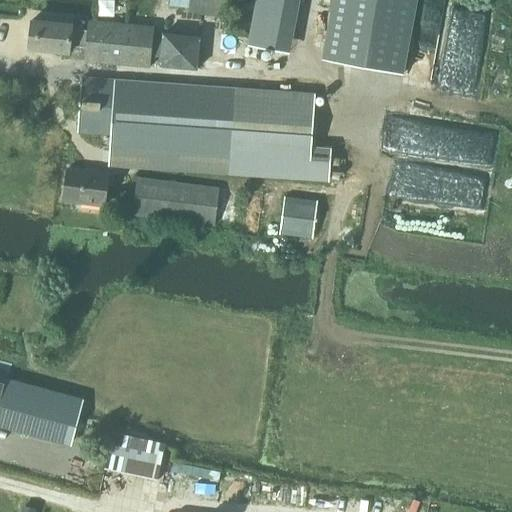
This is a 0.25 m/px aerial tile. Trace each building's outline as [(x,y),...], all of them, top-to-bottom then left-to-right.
[(337,0),(326,60),(402,74),(416,0),(337,0)] [(150,68),(154,28),(88,21),(87,31),(71,30),(72,25),(31,21),(28,50),(68,54),(69,46),(85,48),(84,61),(150,68)] [(221,34),(219,63),(257,66),(259,38),(221,34)] [(82,78),(78,132),(111,134),(109,164),(248,174),(308,178),(329,180),(331,148),(311,147),(315,94),(294,93),(234,89),(82,78)] [(104,207),(108,174),(67,169),(63,201),(104,207)] [(238,229),(241,201),(237,201),(238,191),(137,178),(132,215),(238,229)] [(312,238),(317,202),(284,197),(279,234),(312,238)] [(0,422),(71,442),(82,400),(0,378),(0,422)]
